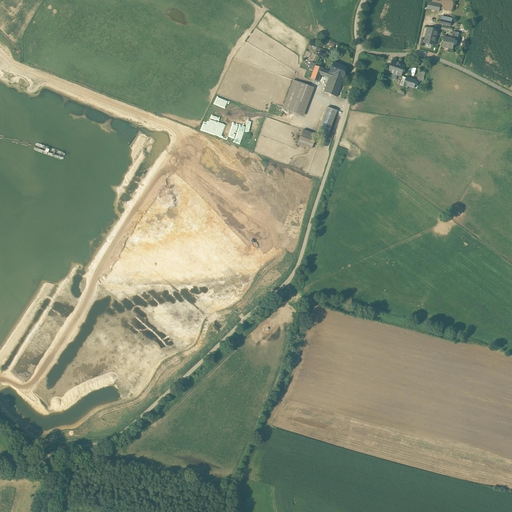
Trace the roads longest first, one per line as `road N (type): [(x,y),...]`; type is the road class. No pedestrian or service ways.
road 1 (residential): [(44,511),(49,454),(121,433),(291,276),(347,107),(358,43)]
road 2 (residential): [(511,95),(440,59),(384,55),(358,43)]
